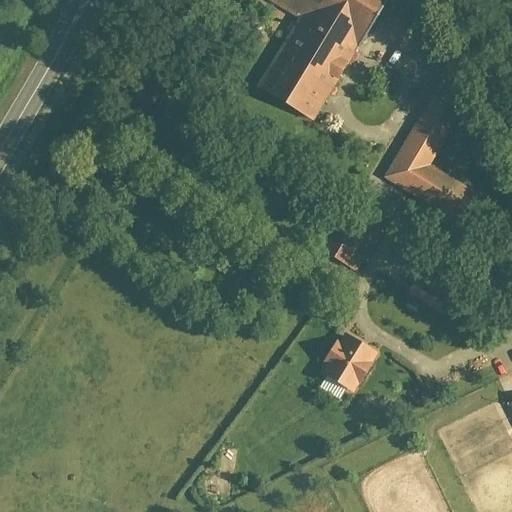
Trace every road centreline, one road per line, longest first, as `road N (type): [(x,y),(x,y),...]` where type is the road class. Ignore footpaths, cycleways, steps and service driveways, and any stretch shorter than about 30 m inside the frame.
road 1 (unclassified): [(511,160),(436,0)]
road 2 (secondary): [(0,142),(83,0)]
